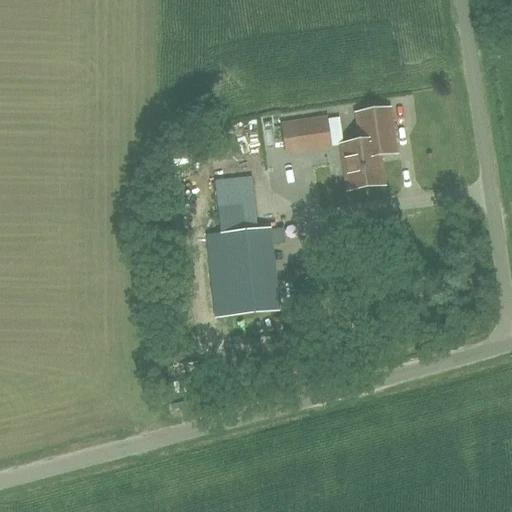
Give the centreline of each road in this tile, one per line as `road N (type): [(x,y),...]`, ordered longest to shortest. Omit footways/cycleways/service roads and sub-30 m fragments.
road 1 (unclassified): [(0,483),(510,344)]
road 2 (unclassified): [(510,344),(457,0)]
